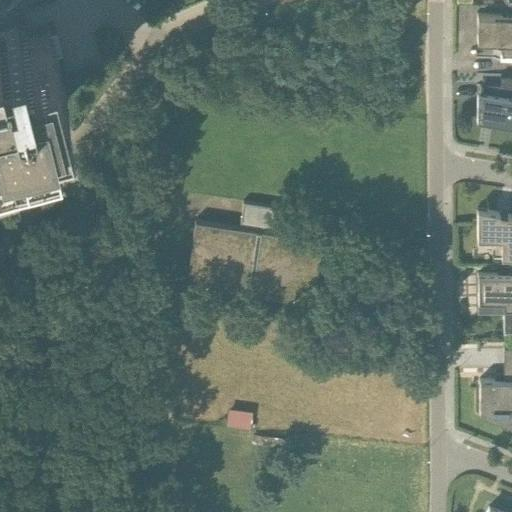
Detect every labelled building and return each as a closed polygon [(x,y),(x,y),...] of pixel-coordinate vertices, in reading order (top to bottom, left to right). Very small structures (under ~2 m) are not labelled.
[(26,0),(15,0),(3,18),(17,15),(26,0)] [(511,13),(477,13),(477,39),(500,40),(500,58),(511,58),(511,13)] [(22,35),(17,15),(3,18),(8,38),(0,40),(0,132),(8,131),(7,126),(36,119),(35,118),(32,107),(67,98),(56,57),(51,58),(44,30),(28,34),(28,33),(22,35)] [(480,120),(480,123),(482,123),(483,121),(493,122),(492,125),(500,126),(500,123),(511,125),(511,75),(500,75),(500,84),(480,84),(480,92),(477,91),(476,120),(480,120)] [(271,231),(275,206),(243,201),(239,226),(195,220),(186,283),(312,301),(321,238),(271,231)] [(511,213),(477,208),(477,238),(501,238),(501,255),(511,255),(511,213)] [(511,272),(478,273),(478,307),(511,306),(511,272)] [(511,347),(504,347),(504,379),(479,379),(479,412),(511,424),(511,347)] [(233,406),(231,423),(254,425),(256,408),(233,406)]
